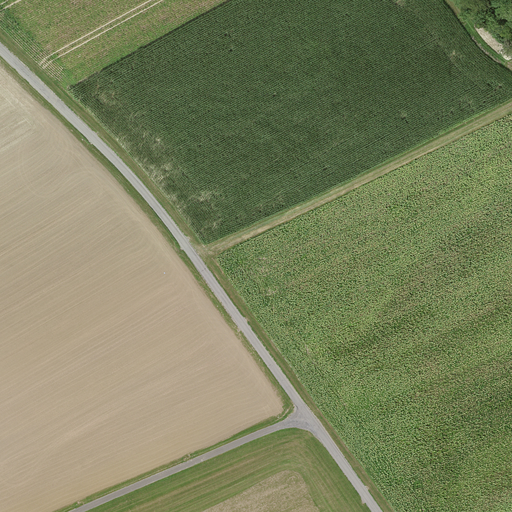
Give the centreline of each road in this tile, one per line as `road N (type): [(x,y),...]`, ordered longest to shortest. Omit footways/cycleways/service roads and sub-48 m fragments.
road 1 (unclassified): [(377,511),(171,225),(0,49)]
road 2 (track): [(81,511),(308,415)]
